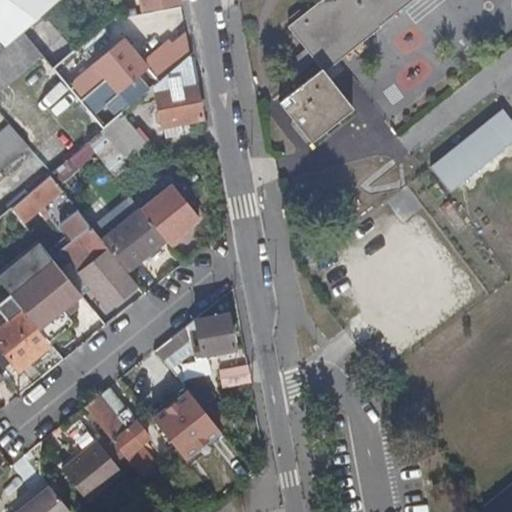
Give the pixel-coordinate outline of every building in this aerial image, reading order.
[(30,23),(56,0),(0,0),(0,46),(1,48),(30,23)] [(176,0),(136,0),(138,8),(171,2),(172,7),(178,6),(177,0),(176,0)] [(277,99),(308,139),(350,104),(325,72),(382,26),(379,23),(407,0),(314,0),(286,24),(318,66),(277,99)] [(115,20),(118,18),(110,9),(92,24),(96,29),(110,16),(115,20)] [(121,22),(118,18),(115,20),(110,16),(96,29),(102,37),(121,22)] [(187,54),(183,30),(143,66),(120,39),(75,77),(110,119),(151,85),(187,54)] [(199,117),(187,54),(151,85),(159,125),(199,117)] [(110,119),(75,77),(63,86),(98,130),(110,119)] [(427,165),(447,192),(511,145),(511,122),(503,111),(427,165)] [(0,175),(26,153),(6,129),(0,134),(0,175)] [(8,205),(21,223),(63,192),(50,174),(8,205)] [(161,240),(167,248),(180,238),(177,234),(196,219),(169,185),(137,209),(161,240)] [(161,240),(137,209),(98,241),(123,272),(161,240)] [(98,241),(87,228),(70,242),(87,265),(76,273),(105,309),(133,285),(123,272),(98,241)] [(36,330),(77,294),(50,260),(8,295),(36,330)] [(16,372),(48,345),(36,330),(8,295),(0,302),(0,316),(4,322),(0,326),(0,371),(9,364),(16,372)] [(190,319),(183,324),(190,332),(195,331),(200,354),(232,349),(225,313),(190,319)] [(173,332),(151,350),(156,356),(162,352),(167,355),(181,343),(173,332)] [(221,384),(248,379),(245,365),(219,370),(221,384)] [(204,379),(192,387),(203,405),(215,397),(204,379)] [(148,413),(183,457),(220,429),(185,385),(148,413)] [(96,394),(82,405),(121,454),(135,442),(125,430),(117,420),(96,394)] [(117,420),(125,430),(130,425),(122,416),(117,420)] [(119,474),(93,442),(58,470),(83,500),(119,474)] [(138,449),(125,459),(134,471),(147,461),(138,449)] [(68,511),(70,511),(54,491),(48,497),(42,490),(13,511),(68,511)]
